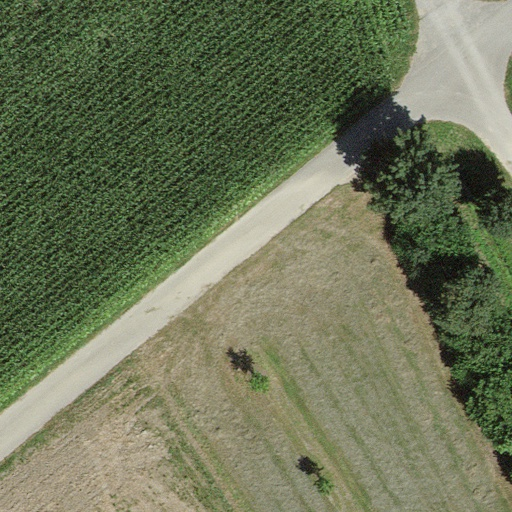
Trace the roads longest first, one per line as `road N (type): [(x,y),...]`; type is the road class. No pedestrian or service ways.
road 1 (track): [(0,430),(441,49)]
road 2 (track): [(441,49),(511,175)]
